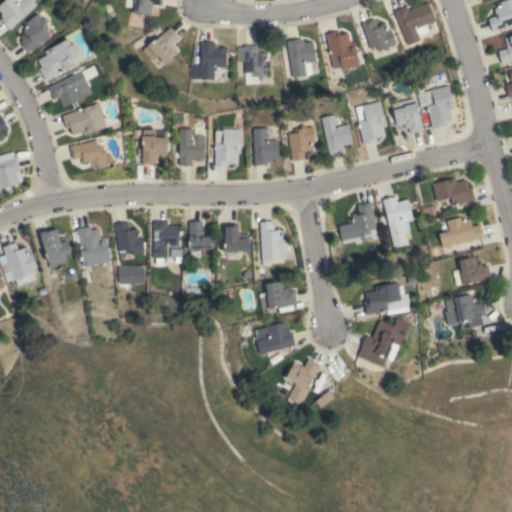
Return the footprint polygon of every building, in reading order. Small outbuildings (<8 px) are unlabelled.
[(8,29),(0,19),(2,17),(0,15),(0,14),(1,14),(0,12),(0,2),(2,0),(32,0),(36,4),(8,29)] [(161,0),(161,5),(151,4),(150,15),(133,13),(134,1),(132,1),(132,0),(161,0)] [(504,0),(511,0),(511,24),(506,27),(506,26),(492,31),(487,18),(496,15),(493,8),(500,5),(499,2),(504,0)] [(392,10),(405,5),(407,10),(427,2),(434,20),(425,24),(428,31),(417,35),(419,40),(407,45),(392,10)] [(27,52),(19,41),(26,36),(22,31),(23,30),(22,29),(27,25),(25,22),(43,8),(50,18),(47,20),(55,31),(27,52)] [(360,22),(373,18),(376,26),(383,23),(386,31),(390,30),(394,44),(387,46),(388,49),(384,50),(383,47),(377,50),(376,46),(369,49),(360,22)] [(178,37),(170,44),(177,52),(163,63),(157,56),(152,60),(149,60),(142,50),(142,47),(169,27),(178,37)] [(325,33),(338,31),(339,34),(347,33),(349,43),(354,42),(358,66),(341,69),(340,67),(332,68),(325,33)] [(497,50),(506,48),(503,37),(511,34),(511,60),(500,63),(497,50)] [(56,73),(57,75),(53,77),(52,75),(44,80),(38,68),(40,67),(37,60),(46,55),(44,50),(66,37),(70,44),(73,42),(79,53),(71,57),(74,63),(56,73)] [(299,38),(300,41),(303,40),(303,43),(312,41),(315,61),(310,61),(311,69),(304,70),(305,74),(289,77),(288,71),(291,70),(286,40),(299,38)] [(191,79),(191,64),(200,64),(200,42),(213,42),(213,45),(217,45),(217,47),(224,47),(224,76),(213,76),(213,79),(191,79)] [(269,76),(262,76),(262,79),(258,79),(258,83),(248,83),(248,76),(244,76),(243,61),(236,61),(236,46),(243,46),(243,45),(256,44),(256,54),(261,54),(264,60),(266,63),(269,68),(269,76)] [(74,101),(77,106),(73,107),(70,102),(62,106),(57,96),(53,98),(47,87),(72,74),(71,72),(79,68),(91,92),(74,101)] [(511,70),(506,72),(508,83),(503,84),(506,98),(511,96),(511,70)] [(447,85),(453,108),(448,109),(451,119),(443,121),(444,124),(431,128),(421,92),(447,85)] [(384,124),(380,125),(382,135),(374,137),(375,140),(363,143),(354,108),(378,101),(384,124)] [(83,135),(81,131),(72,134),(69,127),(66,128),(61,116),(96,102),(105,126),(83,135)] [(409,133),(407,127),(404,128),(403,123),(401,126),(398,126),(396,124),(392,109),(403,107),(403,105),(416,102),(418,110),(417,111),(421,130),(409,133)] [(320,117),(333,114),(336,126),(347,124),(351,143),(340,146),(341,150),(328,153),(320,117)] [(287,133),(293,132),(293,128),(312,126),(313,141),(309,141),(310,150),(303,151),(304,158),(290,160),(287,133)] [(178,128),(191,128),(191,134),(203,134),(203,159),(191,159),(191,165),(178,165),(178,128)] [(239,153),(235,153),(235,163),(227,163),(227,166),(214,166),(214,130),(222,130),(222,128),(239,128),(239,153)] [(252,128),(265,128),(265,140),(277,140),(278,159),(269,159),(269,162),(266,162),(267,165),(253,165),(252,128)] [(141,143),(140,143),(140,135),(142,135),(142,130),(154,130),(154,137),(166,137),(166,154),(155,154),(155,164),(141,163),(141,143)] [(90,167),(89,163),(81,165),(79,157),(72,159),(68,146),(95,139),(97,146),(100,145),(102,152),(105,151),(106,155),(110,154),(112,162),(90,167)] [(0,188),(0,154),(11,151),(13,158),(15,157),(19,170),(18,170),(21,179),(20,182),(0,188)] [(454,177),(455,182),(466,179),(467,187),(470,186),(473,200),(451,205),(449,197),(435,200),(431,183),(454,177)] [(381,199),(395,196),(396,201),(407,199),(411,217),(400,220),(406,244),(393,247),(381,199)] [(375,228),(374,228),(377,237),(364,240),(363,238),(360,238),(361,243),(354,244),(354,241),(342,244),(338,225),(352,222),(350,214),(358,212),(356,204),(369,201),(375,228)] [(442,247),(438,234),(445,232),(444,228),(447,228),(445,220),(460,216),(461,221),(470,219),(471,226),(478,224),(482,238),(442,247)] [(153,221),(166,221),(166,226),(177,226),(177,246),(165,245),(165,257),(152,257),(153,221)] [(201,221),(201,230),(212,230),(212,248),(200,248),(200,250),(199,250),(199,257),(189,257),(189,250),(187,250),(187,240),(188,240),(188,221),(201,221)] [(259,222),(272,221),(272,229),(279,229),(279,231),(281,230),(281,237),(285,236),(285,242),(289,242),(290,250),(286,250),(286,251),(278,252),(279,259),(269,260),(269,265),(261,266),(259,222)] [(127,222),(128,230),(136,229),(137,236),(141,236),(143,251),(135,252),(136,255),(132,255),(131,252),(125,253),(124,249),(117,250),(114,223),(127,222)] [(236,250),(236,252),(222,251),(222,243),(223,243),(224,223),(237,224),(237,233),(248,233),(248,251),(236,250)] [(82,266),(81,260),(79,260),(78,256),(80,256),(78,250),(80,250),(79,242),(72,243),(70,231),(76,230),(76,229),(89,226),(90,229),(97,228),(99,238),(104,237),(105,247),(108,246),(111,258),(107,258),(108,260),(90,264),(89,266),(85,266),(83,266),(82,266)] [(58,239),(65,237),(69,253),(65,254),(66,261),(55,264),(55,266),(49,267),(47,260),(46,261),(43,252),(44,252),(38,232),(44,230),(44,231),(55,228),(58,239)] [(1,247),(14,242),(17,249),(23,247),(26,255),(31,253),(36,268),(32,269),(33,272),(32,272),(33,276),(15,283),(1,247)] [(470,282),(471,283),(463,285),(462,283),(454,285),(450,270),(459,268),(457,260),(473,256),(474,258),(475,259),(476,262),(475,264),(480,262),(481,266),(486,264),(490,277),(470,282)] [(287,287),(287,291),(293,290),(295,303),(276,306),(276,307),(268,309),(268,307),(260,309),(258,293),(266,292),(264,283),(280,281),(280,282),(282,283),(283,286),(282,288),(287,287)] [(364,314),(362,301),(365,300),(364,292),(373,290),(373,286),(397,282),(401,308),(364,314)] [(469,294),(472,304),(481,302),(485,315),(480,316),(482,325),(465,330),(462,321),(447,325),(444,311),(446,310),(443,300),(469,294)] [(391,360),(386,358),(381,367),(356,356),(366,334),(371,337),(379,319),(393,325),(396,318),(408,323),(391,360)] [(258,354),(255,340),(267,337),(267,336),(256,339),(253,329),(283,322),(285,330),(288,329),(288,333),(291,332),(294,345),(258,354)] [(309,383),(311,384),(299,404),(286,397),(295,382),(285,377),(293,361),(303,367),(307,359),(319,365),(309,383)] [(320,407),(315,401),(328,390),(333,397),(320,407)]
